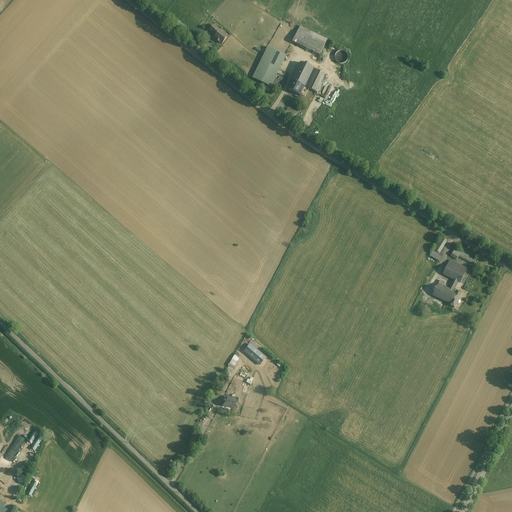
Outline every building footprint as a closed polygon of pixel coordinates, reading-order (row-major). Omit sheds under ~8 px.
[(228,37),(214,26),(209,32),(215,37),(214,39),(221,45),(228,37)] [(327,40),(300,27),(298,31),(307,35),(325,44),(327,40)] [(307,35),(298,31),(292,42),(301,47),(307,35)] [(325,44),(307,35),(301,47),(320,55),(325,44)] [(286,56),(268,47),(252,78),(270,87),(286,56)] [(347,60),(348,57),(347,55),(346,53),(344,51),(341,51),(339,51),(336,53),(335,55),(335,57),(335,60),(337,62),(339,64),(341,64),(344,64),(346,62),(347,60)] [(300,63),(291,83),(303,89),(304,88),(304,87),(313,69),(300,63)] [(313,69),(304,87),(317,93),(326,75),(313,69)] [(303,89),(291,83),(288,89),(300,95),(303,89)] [(308,90),(304,88),(303,89),(300,95),(305,97),(308,90)] [(332,95),(327,105),(332,107),(337,98),(332,95)] [(440,237),(429,256),(439,262),(441,258),(437,256),(446,241),(440,237)] [(461,252),(454,249),(450,256),(457,260),(459,257),(474,264),(476,259),(461,252)] [(451,304),(456,293),(453,292),(458,282),(461,283),(468,269),(450,260),(443,275),(453,280),(448,289),(438,284),(433,296),(451,304)] [(450,306),(455,308),(462,294),(457,291),(456,293),(451,304),(450,306)] [(262,364),(268,357),(249,342),(244,348),(262,364)] [(238,360),(232,358),(225,371),(228,372),(226,375),(229,376),(231,374),(238,360)] [(254,378),(249,375),(241,392),(247,394),(254,378)] [(222,407),(237,409),(239,399),(224,397),(222,407)] [(33,430),(14,468),(17,470),(24,455),(31,459),(42,438),(37,436),(39,433),(33,430)] [(17,456),(25,438),(18,435),(10,453),(17,456)] [(7,458),(0,467),(0,480),(2,477),(1,477),(11,463),(8,462),(9,460),(7,458)]
